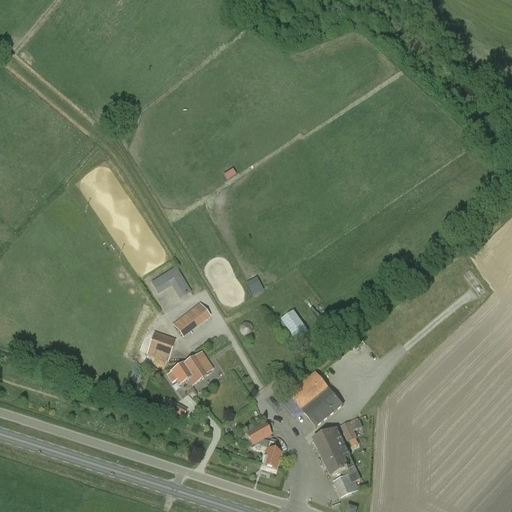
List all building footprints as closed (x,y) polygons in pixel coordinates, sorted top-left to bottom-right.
[(243,162),(234,168),(237,174),(247,168),(243,162)] [(171,288),(179,301),(191,293),(176,268),(151,284),(158,296),(171,288)] [(257,282),(249,287),(253,295),(261,291),(257,282)] [(199,304),(172,326),(183,340),(210,318),(199,304)] [(294,310),(281,319),(295,340),(308,331),(294,310)] [(154,333),(146,356),(168,363),(175,341),(154,333)] [(187,381),(191,387),(209,376),(197,357),(187,363),(194,374),(191,376),(191,378),(187,381)] [(172,385),(176,381),(179,386),(187,381),(191,378),(191,376),(194,374),(187,363),(182,366),(182,365),(171,373),(166,377),(172,385)] [(315,375),(289,397),(306,417),(316,430),(343,408),(328,390),(315,375)] [(357,378),(341,386),(344,392),(359,384),(357,378)] [(289,397),(288,396),(277,405),(293,426),(306,417),(289,397)] [(169,400),(165,409),(183,418),(187,410),(169,400)] [(341,431),(346,440),(347,444),(358,439),(354,433),(362,430),(359,423),(351,426),(350,424),(350,423),(340,428),(340,429),(341,431)] [(245,436),(252,447),(255,445),(267,449),(262,467),(275,471),(280,455),(274,453),(277,442),(271,440),(270,443),(268,442),(268,443),(263,441),(271,436),(264,424),(245,436)] [(334,484),(341,501),(360,493),(355,484),(361,481),(337,431),(313,442),(331,479),(341,474),(344,480),(334,484)]
